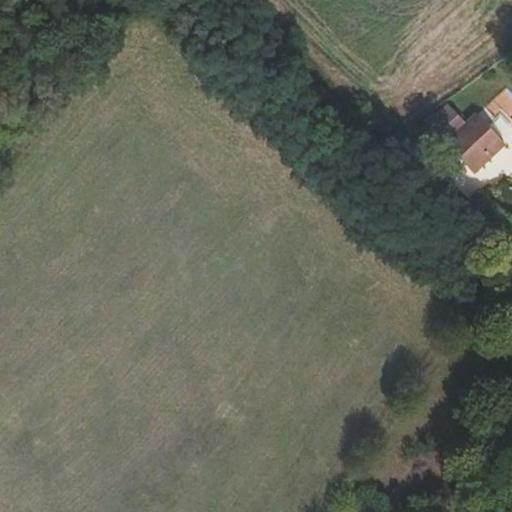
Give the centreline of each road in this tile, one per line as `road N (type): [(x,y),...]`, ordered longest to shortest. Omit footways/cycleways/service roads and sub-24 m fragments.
road 1 (track): [(231,0),(341,133),(413,195)]
road 2 (residential): [(413,195),(511,265)]
